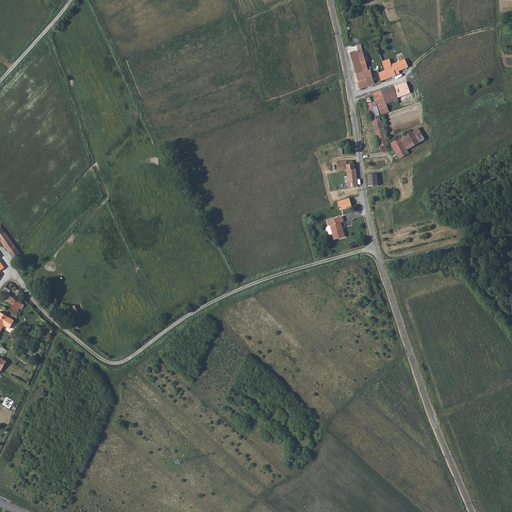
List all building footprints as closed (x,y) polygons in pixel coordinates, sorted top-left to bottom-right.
[(357,51),(363,71),(368,70),(360,44),(356,45),(356,46),(357,51)] [(350,53),(360,89),(375,84),(370,69),(368,70),(363,71),(357,51),(354,52),(350,53)] [(379,72),(382,80),(395,76),(391,65),(389,59),(382,61),(385,70),(379,72)] [(391,65),(395,76),(400,74),(399,71),(408,67),(405,59),(391,65)] [(410,94),(405,82),(393,87),(396,95),(397,98),(410,94)] [(391,96),(388,88),(373,94),(377,107),(386,104),(393,101),(391,96)] [(367,104),(371,118),(380,116),(375,101),(367,104)] [(386,104),(377,107),(381,114),(389,112),(386,104)] [(380,116),(371,118),(373,123),(383,120),(381,115),(380,116)] [(383,120),(373,123),(375,132),(384,130),(386,129),(383,120)] [(384,130),(375,132),(379,145),(385,144),(387,143),(384,130)] [(405,150),(418,143),(412,131),(399,138),(405,149),(405,150)] [(404,150),(405,149),(399,138),(391,143),(397,154),(404,150)] [(397,154),(399,159),(408,154),(405,150),(405,149),(404,150),(397,154)] [(338,171),(347,170),(347,164),(347,161),(337,162),(338,171)] [(348,188),(357,187),(355,169),(354,169),(347,170),(349,183),(347,183),(348,188)] [(377,174),(367,175),(368,187),(378,186),(377,174)] [(351,207),(349,199),(337,202),(340,210),(351,207)] [(343,221),(342,216),(327,220),(328,225),(329,225),(334,241),(345,237),(341,222),(343,221)] [(0,235),(0,240),(8,252),(15,247),(5,232),(0,235)] [(15,247),(8,252),(13,259),(20,254),(15,247)] [(21,309),(23,305),(9,296),(10,295),(4,292),(0,297),(0,298),(12,306),(9,310),(15,314),(19,308),(21,309)] [(72,317),(79,315),(76,305),(69,307),(72,317)] [(14,321),(0,312),(0,330),(3,325),(10,329),(14,321)]
